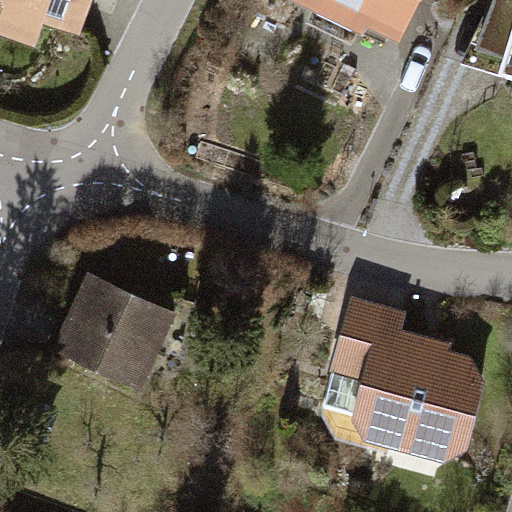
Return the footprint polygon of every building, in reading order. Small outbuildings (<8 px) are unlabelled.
[(31,7),(67,20),(74,0),(0,0),(0,22),(22,30),(31,7)] [(312,0),(351,19),(357,7),(388,22),(399,0),(312,0)] [(511,16),(495,71),(499,72),(503,59),(511,61),(511,16)] [(54,345),(130,380),(164,306),(87,272),(54,345)] [(342,311),(318,401),(348,409),(373,320),(342,311)] [(461,355),(388,336),(365,349),(349,409),(362,432),(435,452),(459,439),(475,378),(461,355)]
